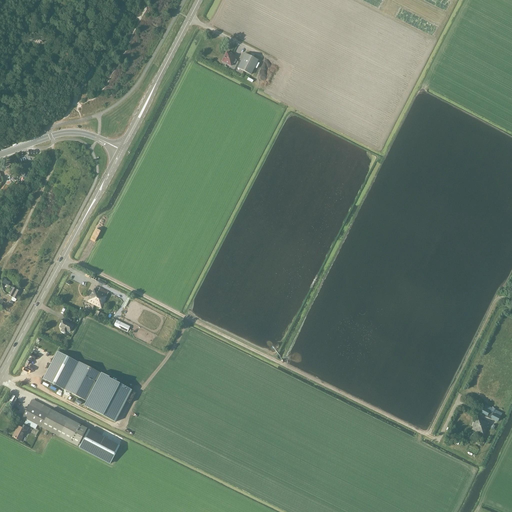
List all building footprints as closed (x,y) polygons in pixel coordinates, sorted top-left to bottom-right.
[(226,52),(222,61),(231,66),(233,63),(235,63),(236,60),(235,59),(236,57),(233,55),(233,54),(230,53),(229,54),(226,52)] [(244,54),(237,68),(251,75),(258,61),(244,54)] [(21,177),(24,177),(24,175),(26,176),(30,169),(28,168),(29,167),(32,166),(31,163),(18,167),(21,177)] [(11,299),(12,301),(15,302),(20,292),(11,287),(10,290),(11,290),(8,295),(12,297),(11,299)] [(94,289),(87,301),(101,308),(106,300),(105,299),(106,296),(108,293),(99,288),(98,291),(94,289)] [(67,331),(69,333),(73,326),(63,321),(60,327),(62,329),(61,331),(65,334),(67,331)] [(57,352),(43,379),(64,390),(86,401),(83,406),(97,413),(105,417),(117,395),(126,400),(131,390),(115,382),(100,374),(100,373),(78,362),(57,351),(57,352)] [(29,405),(23,417),(27,420),(24,424),(35,429),(37,425),(77,447),(83,436),(87,428),(50,409),(47,415),(29,405)] [(494,414),(493,413),(484,408),(481,413),(486,416),(486,417),(490,419),(491,417),(491,418),(492,418),(492,419),(498,421),(500,417),(500,416),(496,414),(496,413),(497,413),(497,411),(497,412),(498,411),(496,410),(495,410),(495,411),(495,412),(494,413),(495,413),(494,414)] [(488,427),(487,427),(489,423),(478,418),(472,430),(484,436),(488,427)] [(18,426),(12,437),(20,441),(26,431),(28,428),(23,426),(22,428),(18,426)] [(88,429),(84,436),(79,447),(110,464),(119,446),(101,436),(88,429)]
